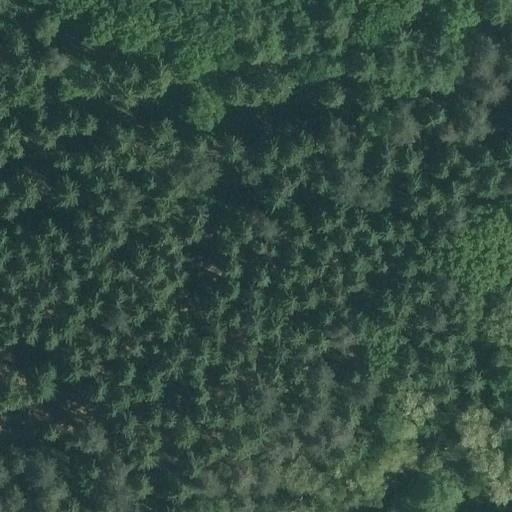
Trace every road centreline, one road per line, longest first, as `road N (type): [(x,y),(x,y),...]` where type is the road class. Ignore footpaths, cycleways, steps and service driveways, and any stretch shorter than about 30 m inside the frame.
road 1 (unknown): [(511,478),(450,458),(384,472),(353,511)]
road 2 (track): [(511,397),(384,472)]
